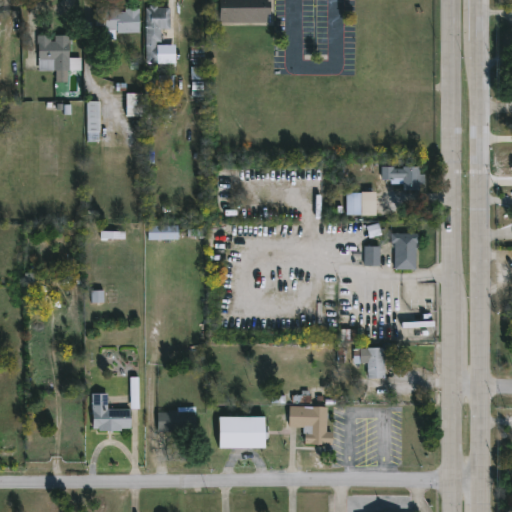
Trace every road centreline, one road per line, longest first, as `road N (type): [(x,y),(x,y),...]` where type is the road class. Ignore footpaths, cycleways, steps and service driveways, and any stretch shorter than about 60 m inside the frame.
road 1 (secondary): [(454,0),(455,511)]
road 2 (residential): [(0,485),(478,483)]
road 3 (secondary): [(478,483),(483,42)]
